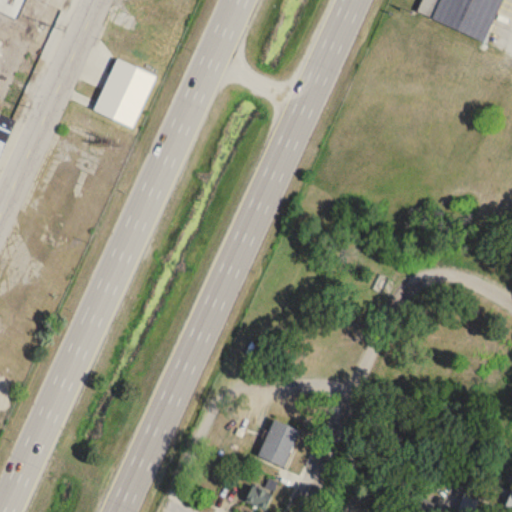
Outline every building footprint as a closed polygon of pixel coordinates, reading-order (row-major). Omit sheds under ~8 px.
[(422,0),(418,12),(484,39),(499,0),(422,0)] [(245,430),(233,424),(238,415),(224,408),(216,423),(226,428),(222,436),(218,434),(207,456),(227,466),(245,430)] [(299,430),(272,419),(258,457),(285,468),(299,430)] [(249,484),(246,505),(270,509),(274,481),(265,479),(264,487),(249,484)] [(500,508),(509,511),(511,511),(511,491),(508,490),(500,508)] [(431,511),(435,505),(421,498),(413,511),(431,511)]
